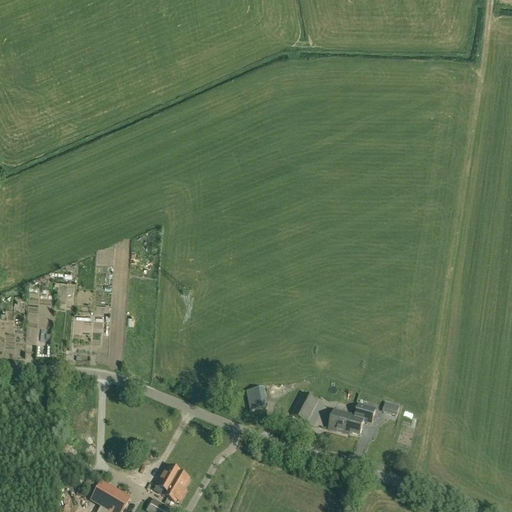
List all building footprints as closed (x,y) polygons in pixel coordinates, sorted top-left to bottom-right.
[(246,394),(251,413),(266,410),(262,390),(246,394)] [(292,416),(306,424),(317,402),(303,395),(292,416)] [(360,436),(364,423),(371,425),(376,409),(359,404),(355,417),(334,411),(329,431),(346,435),(346,432),(360,436)] [(392,405),(390,415),(397,417),(399,407),(392,405)] [(156,486),(164,491),(161,497),(175,505),(176,502),(180,504),(186,492),(183,490),(189,480),(182,475),(168,466),(156,486)] [(122,511),(130,500),(102,484),(91,502),(107,511),(122,511)] [(173,511),(174,511),(154,499),(154,500),(145,494),(138,507),(139,508),(136,511),(173,511)]
